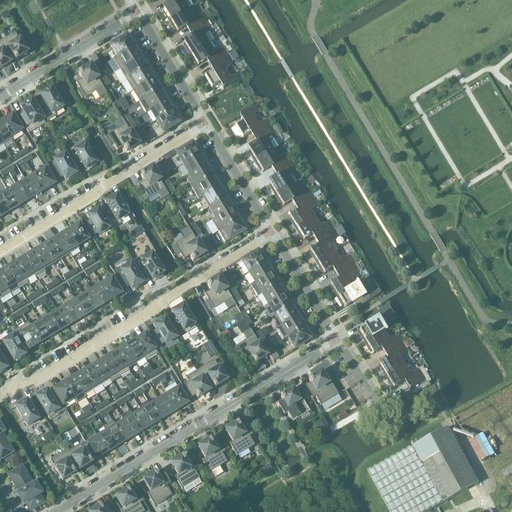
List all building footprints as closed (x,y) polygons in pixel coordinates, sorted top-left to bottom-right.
[(169,0),(171,4),(163,9),(165,12),(164,12),(168,21),(169,22),(188,10),(184,4),(187,0),(169,0)] [(188,10),(169,22),(175,30),(176,29),(178,32),(186,27),(189,33),(207,21),(203,14),(192,17),(188,10)] [(207,21),(189,33),(192,38),(184,43),(186,46),(185,46),(189,55),(189,56),(211,42),(208,44),(205,37),(212,29),(207,21)] [(0,47),(8,61),(13,58),(15,61),(27,54),(20,42),(15,33),(0,41),(0,47)] [(110,46),(117,56),(117,57),(133,47),(126,36),(110,46)] [(169,41),(171,47),(182,43),(180,37),(169,41)] [(196,63),(198,66),(206,61),(209,66),(228,55),(223,48),(216,50),(211,42),(189,56),(195,64),(196,63)] [(0,47),(0,70),(10,64),(8,61),(0,47)] [(133,47),(117,57),(117,56),(113,59),(120,70),(140,58),(133,47)] [(89,59),(96,70),(102,66),(95,55),(89,59)] [(228,55),(209,66),(213,72),(204,76),(212,89),(220,84),(223,89),(242,78),(240,75),(229,78),(225,71),(233,63),(228,55)] [(140,58),(120,70),(126,81),(146,69),(140,58)] [(100,98),(106,94),(107,94),(90,67),(79,74),(81,78),(82,79),(76,83),(80,90),(77,91),(82,99),(85,98),(85,99),(96,92),(100,98)] [(133,92),(153,80),(146,69),(126,81),(133,92)] [(133,92),(139,102),(159,90),(153,80),(133,92)] [(38,106),(48,122),(57,116),(55,113),(62,108),(60,104),(61,103),(58,98),(56,99),(50,87),(39,94),(44,102),(38,106)] [(139,102),(146,113),(150,111),(166,101),(159,90),(139,102)] [(19,117),(28,133),(45,123),(30,99),(20,106),(25,114),(19,117)] [(156,121),(172,112),(166,101),(150,111),(156,121)] [(253,138),(256,136),(271,127),(267,120),(257,123),(253,117),(260,109),(258,105),(239,116),(243,122),(235,127),(242,139),(250,134),(253,138)] [(172,112),(156,121),(163,133),(179,123),(172,112)] [(128,124),(133,121),(130,114),(125,117),(128,124)] [(13,116),(1,122),(11,137),(22,130),(13,116)] [(122,118),(114,123),(118,129),(107,135),(108,136),(106,138),(110,146),(113,144),(117,151),(123,147),(124,148),(124,149),(126,153),(138,145),(122,118)] [(133,121),(128,124),(132,130),(137,127),(133,121)] [(1,122),(0,123),(0,139),(3,145),(13,140),(11,137),(1,122)] [(277,125),(273,128),(278,136),(282,133),(277,125)] [(257,144),(249,149),(250,152),(249,153),(254,162),(273,150),(269,143),(277,135),(271,127),(256,136),(253,138),(257,144)] [(143,129),(135,135),(137,138),(145,133),(143,129)] [(147,142),(143,137),(138,140),(142,146),(147,142)] [(68,156),(75,167),(81,163),(86,171),(96,164),(82,140),(71,147),(74,152),(68,156)] [(183,165),(199,155),(192,144),(176,154),(183,165)] [(20,153),(22,157),(29,153),(26,149),(20,153)] [(254,162),(260,170),(261,170),(263,173),(271,168),(274,173),(277,171),(292,162),(288,154),(277,157),(273,150),(254,162)] [(22,157),(20,153),(13,156),(16,161),(22,157)] [(55,176),(61,173),(65,181),(76,174),(64,154),(53,160),(54,162),(48,165),(55,176)] [(24,159),(26,163),(33,159),(30,155),(24,159)] [(183,165),(189,175),(189,176),(205,166),(199,155),(183,165)] [(26,163),(24,159),(18,163),(20,167),(26,163)] [(160,162),(154,165),(161,178),(167,174),(160,162)] [(292,162),(277,171),(274,173),(277,178),(269,183),(271,186),(270,186),(274,195),(274,196),(297,183),(292,175),(297,169),(292,162)] [(205,166),(189,176),(189,175),(185,178),(192,189),(212,177),(205,166)] [(34,176),(43,191),(54,184),(45,169),(34,176)] [(152,169),(141,176),(143,180),(143,179),(144,181),(138,185),(147,200),(158,194),(161,200),(169,196),(152,169)] [(34,176),(25,181),(35,196),(43,191),(34,176)] [(212,177),(192,189),(199,200),(203,198),(203,197),(218,188),(212,177)] [(26,202),(35,196),(25,181),(17,187),(26,202)] [(297,183),(274,196),(275,196),(281,204),(282,203),(283,206),(291,201),(295,207),(313,195),(308,188),(298,191),(294,184),(297,183)] [(17,187),(8,192),(17,207),(26,202),(17,187)] [(203,197),(203,198),(209,208),(225,198),(218,188),(203,197)] [(0,198),(8,212),(17,207),(8,192),(0,196),(0,198)] [(103,213),(113,229),(122,224),(120,220),(128,216),(115,195),(104,201),(109,209),(103,213)] [(313,195),(295,207),(298,212),(290,217),(291,220),(290,220),(295,229),(295,230),(314,218),(310,211),(318,203),(313,195)] [(0,217),(8,212),(0,198),(0,217)] [(225,198),(209,208),(215,218),(216,219),(231,209),(225,198)] [(85,227),(92,238),(98,234),(99,236),(110,229),(97,209),(86,215),(91,223),(85,227)] [(216,219),(215,218),(211,221),(218,232),(238,220),(231,209),(216,219)] [(295,230),(301,238),(302,237),(304,240),(312,235),(315,240),(334,229),(329,222),(318,225),(314,218),(295,230)] [(238,220),(218,232),(225,243),(245,231),(238,220)] [(68,232),(77,247),(78,246),(88,240),(79,225),(68,232)] [(189,228),(181,232),(185,238),(174,245),(175,246),(172,247),(177,255),(180,254),(184,260),(190,256),(191,258),(193,262),(205,255),(189,228)] [(334,229),(315,240),(318,246),(310,251),(312,254),(311,254),(315,263),(338,250),(333,242),(338,237),(334,229)] [(68,232),(59,237),(70,254),(79,249),(78,246),(77,247),(68,232)] [(61,260),(70,254),(59,237),(51,242),(61,260)] [(207,239),(201,242),(208,255),(214,252),(207,239)] [(52,265),(61,260),(51,242),(42,248),(52,265)] [(347,243),(337,249),(341,255),(351,249),(347,243)] [(42,248),(33,253),(44,270),(52,265),(42,248)] [(338,250),(315,263),(316,264),(322,272),(323,271),(325,274),(333,269),(336,274),(354,263),(350,256),(339,259),(335,252),(338,250)] [(264,263),(258,252),(242,262),(249,273),(264,263)] [(33,253),(24,258),(35,276),(34,276),(36,279),(46,273),(44,270),(33,253)] [(142,256),(133,262),(142,278),(148,274),(153,282),(164,276),(151,255),(144,260),(142,256)] [(24,258),(16,264),(26,281),(27,281),(34,276),(35,276),(24,258)] [(87,262),(89,266),(96,262),(93,258),(87,262)] [(89,266),(87,262),(80,266),(83,270),(89,266)] [(264,263),(249,273),(255,284),(271,274),(264,263)] [(354,263),(336,274),(339,280),(331,284),(333,287),(332,288),(336,297),(356,285),(355,285),(351,279),(359,271),(354,263)] [(27,281),(26,281),(16,264),(7,269),(19,289),(29,283),(27,281)] [(91,269),(93,273),(100,269),(97,265),(91,269)] [(122,288),(128,284),(133,292),(144,285),(131,265),(121,271),(119,268),(112,272),(122,288)] [(0,276),(10,294),(19,289),(7,269),(0,273),(0,276)] [(93,273),(91,269),(84,273),(87,277),(93,273)] [(226,271),(220,275),(227,286),(233,283),(226,271)] [(258,297),(262,294),(277,285),(271,274),(255,284),(251,286),(258,297)] [(0,300),(10,294),(0,276),(0,300)] [(235,305),(219,278),(207,285),(209,289),(210,289),(211,291),(204,295),(208,301),(206,303),(211,310),(213,309),(214,310),(224,303),(228,309),(235,305)] [(101,286),(110,301),(121,294),(112,279),(101,286)] [(268,305),(284,296),(277,285),(262,294),(268,305)] [(356,285),(336,297),(336,298),(342,306),(343,305),(345,308),(353,303),(357,309),(371,300),(365,290),(365,291),(361,292),(356,285)] [(101,286),(92,291),(101,306),(110,301),(101,286)] [(92,291),(83,296),(92,311),(101,306),(92,291)] [(66,307),(75,322),(84,316),(75,302),(75,301),(72,296),(62,302),(65,307),(66,307)] [(83,296),(75,301),(75,302),(84,316),(92,311),(83,296)] [(284,296),(268,305),(264,307),(271,319),(275,317),(275,316),(291,306),(284,296)] [(17,305),(19,309),(26,305),(23,301),(17,305)] [(19,309),(17,305),(10,309),(13,313),(19,309)] [(171,324),(181,341),(197,330),(183,306),(172,313),(177,321),(171,324)] [(275,316),(275,317),(281,327),(297,317),(291,306),(275,316)] [(21,311),(23,315),(30,311),(27,307),(21,311)] [(57,312),(66,327),(75,322),(66,307),(65,307),(57,312)] [(23,315),(21,311),(14,315),(17,319),(23,315)] [(364,344),(385,332),(380,324),(383,321),(384,321),(378,311),(364,320),(367,326),(359,331),(361,334),(360,334),(364,343),(364,344)] [(49,317),(58,332),(66,327),(57,312),(49,317)] [(49,338),(58,332),(49,317),(40,323),(49,338)] [(283,341),(288,338),(304,328),(297,317),(281,327),(276,330),(283,341)] [(152,336),(158,347),(164,344),(165,345),(176,339),(164,318),(153,325),(158,333),(152,336)] [(244,320),(236,325),(242,335),(243,334),(250,330),(248,326),(244,320)] [(27,346),(26,346),(29,350),(40,343),(31,328),(28,323),(17,330),(27,346)] [(31,328),(40,343),(49,338),(40,323),(31,328)] [(266,327),(260,331),(264,337),(270,333),(266,327)] [(310,339),(304,328),(288,338),(295,349),(310,339)] [(26,357),(21,349),(26,346),(27,346),(17,330),(8,335),(10,338),(3,343),(15,364),(26,357)] [(267,357),(250,330),(243,334),(247,340),(236,347),(237,348),(234,349),(239,357),(242,356),(245,362),(252,358),(253,360),(255,364),(267,357)] [(385,332),(364,344),(365,344),(370,352),(371,351),(373,354),(381,349),(384,354),(403,343),(398,336),(388,339),(384,332),(385,332)] [(145,359),(144,359),(146,362),(158,354),(146,334),(135,341),(145,359)] [(186,348),(189,353),(205,344),(202,338),(186,348)] [(136,364),(144,359),(145,359),(135,341),(126,347),(136,364)] [(403,343),(384,354),(388,360),(380,365),(381,368),(380,368),(385,377),(404,366),(400,359),(407,351),(403,343)] [(128,369),(136,364),(126,347),(117,352),(128,369)] [(272,347),(267,351),(273,362),(279,358),(272,347)] [(0,375),(8,371),(3,363),(9,359),(2,348),(0,349),(0,375)] [(215,349),(208,354),(210,358),(218,353),(215,349)] [(108,357),(121,377),(130,371),(128,369),(117,352),(108,357)] [(100,362),(110,380),(111,383),(121,377),(108,357),(100,362)] [(183,358),(177,361),(181,368),(186,365),(183,358)] [(197,371),(207,389),(208,388),(213,385),(215,388),(226,381),(220,370),(214,361),(197,371)] [(110,380),(100,362),(91,368),(102,385),(110,380)] [(404,366),(385,377),(385,378),(391,386),(392,385),(394,388),(402,383),(406,390),(409,389),(409,390),(425,380),(419,369),(408,373),(404,366)] [(91,368),(82,373),(93,390),(102,385),(91,368)] [(153,372),(156,376),(162,372),(160,368),(153,372)] [(208,388),(207,389),(197,371),(186,378),(188,382),(182,386),(190,399),(196,396),(198,399),(210,392),(208,388)] [(156,376),(153,372),(147,376),(149,380),(156,376)] [(82,373),(74,378),(84,396),(85,395),(93,390),(82,373)] [(338,395),(330,382),(327,384),(321,373),(309,380),(310,382),(304,386),(312,399),(315,397),(321,406),(338,395)] [(157,379),(160,383),(165,380),(166,379),(164,375),(157,379)] [(65,384),(74,398),(73,399),(76,404),(86,398),(85,395),(84,396),(74,378),(65,384)] [(160,383),(157,379),(151,382),(153,387),(160,383)] [(73,399),(74,398),(65,384),(54,391),(56,394),(63,405),(73,399)] [(188,403),(179,389),(167,395),(176,410),(188,403)] [(63,405),(56,394),(50,398),(46,390),(35,396),(50,420),(66,410),(63,405)] [(276,403),(284,417),(287,414),(288,417),(291,421),(292,423),(310,412),(302,400),(299,401),(292,391),(280,398),(282,400),(276,403)] [(176,410),(167,395),(159,401),(168,416),(176,410)] [(25,400),(15,406),(27,427),(38,420),(37,419),(43,415),(36,404),(30,408),(25,400)] [(168,416),(159,401),(150,406),(159,421),(168,416)] [(141,411),(150,426),(159,421),(150,406),(141,411)] [(83,414),(86,419),(92,415),(90,410),(83,414)] [(133,417),(133,416),(130,411),(120,417),(123,422),(124,422),(133,437),(142,431),(133,417)] [(141,411),(133,416),(133,417),(142,431),(150,426),(141,411)] [(511,411),(488,427),(498,441),(511,431),(511,411)] [(344,412),(337,416),(340,422),(348,417),(344,412)] [(86,419),(83,414),(77,418),(79,422),(86,419)] [(87,421),(90,425),(96,421),(94,417),(87,421)] [(323,418),(320,421),(324,428),(325,430),(329,428),(323,418)] [(90,425),(87,421),(81,425),(83,429),(90,425)] [(115,427),(116,427),(112,422),(103,428),(106,433),(106,432),(115,447),(124,442),(115,427)] [(123,422),(116,427),(115,427),(124,442),(133,437),(124,422),(123,422)] [(253,435),(245,422),(239,426),(237,424),(226,431),(232,442),(229,444),(237,457),(255,446),(249,437),(253,435)] [(0,454),(11,448),(10,448),(1,434),(3,432),(0,426),(0,454)] [(444,503),(479,484),(448,428),(413,447),(444,503)] [(106,432),(106,433),(98,438),(107,453),(115,447),(106,432)] [(95,457),(94,457),(95,459),(107,453),(98,438),(87,444),(95,457)] [(202,461),(209,473),(227,463),(222,454),(225,452),(217,439),(211,443),(210,441),(198,448),(205,459),(202,461)] [(89,460),(94,457),(95,457),(87,444),(81,448),(80,445),(69,452),(68,452),(78,467),(77,468),(79,471),(91,464),(89,460)] [(413,447),(368,472),(389,511),(427,511),(444,503),(413,447)] [(72,471),(77,468),(78,467),(68,452),(69,452),(68,450),(50,460),(56,470),(62,481),(74,474),(72,471)] [(100,470),(97,471),(98,475),(108,471),(105,465),(110,463),(107,455),(96,459),(100,470)] [(174,477),(182,490),(200,479),(194,471),(198,469),(190,456),(184,459),(183,457),(171,464),(177,475),(174,477)] [(11,478),(10,479),(15,487),(16,486),(20,493),(18,495),(23,504),(26,503),(30,510),(43,503),(38,495),(41,494),(35,484),(32,486),(24,471),(25,471),(24,470),(12,478),(10,475),(9,476),(11,478)] [(147,494),(155,507),(172,496),(167,487),(170,485),(163,472),(156,476),(155,474),(143,481),(150,492),(147,494)] [(119,511),(120,511),(144,511),(140,504),(143,502),(135,489),(129,493),(128,491),(116,498),(122,509),(119,511)]
